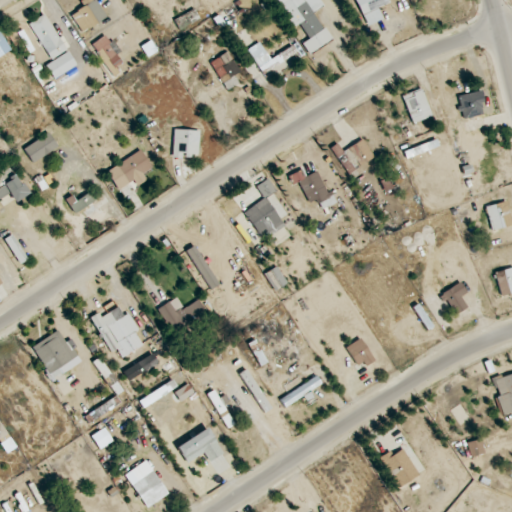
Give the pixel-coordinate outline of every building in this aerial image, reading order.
[(82,33),(106,17),(94,0),(82,0),(75,6),(79,12),(71,17),(82,33)] [(274,0),(290,29),(300,24),(309,40),(303,43),(308,53),(330,42),(307,0),(274,0)] [(391,8),(388,0),(355,0),(363,19),(391,8)] [(200,20),(195,9),(173,19),(178,30),(200,20)] [(77,66),(68,51),(66,51),(45,14),(28,24),(51,62),(45,66),(53,79),(77,66)] [(126,33),(121,25),(91,44),(113,78),(122,72),(105,46),(126,33)] [(0,55),(10,49),(0,32),(0,55)] [(292,46),(270,59),(260,43),(248,50),(265,78),(299,58),(292,46)] [(232,76),(240,70),(227,52),(210,65),(228,90),(237,83),(232,76)] [(60,105),(89,83),(84,77),(55,99),(60,105)] [(401,96),(413,125),(433,117),(421,88),(401,96)] [(457,95),(460,119),(485,116),(482,92),(457,95)] [(172,158),(198,158),(198,130),(172,130),(172,158)] [(57,147),(49,133),(23,149),(32,163),(57,147)] [(351,177),(375,158),(361,139),(343,152),(337,144),(330,150),(351,177)] [(116,189),(129,181),(133,188),(147,179),(143,172),(151,168),(141,150),(105,171),(116,189)] [(0,172),(0,200),(21,185),(8,167),(0,172)] [(317,201),(321,210),(334,203),(318,170),(306,176),(303,169),(288,176),(292,185),(298,182),(309,204),(317,201)] [(243,213),(259,235),(267,230),(271,237),(286,227),(282,221),(290,216),(266,180),(256,187),(263,199),(243,213)] [(96,200),(90,191),(76,201),(72,195),(64,201),(73,215),(96,200)] [(510,228),(510,205),(489,205),(489,228),(510,228)] [(4,240),(20,264),(27,259),(11,235),(4,240)] [(286,285),(277,267),(265,274),(274,291),(286,285)] [(511,293),(511,267),(494,273),(501,297),(511,293)] [(467,307),(461,298),(467,294),(460,283),(440,295),(453,316),(467,307)] [(183,309),(176,297),(157,309),(174,336),(207,315),(198,300),(183,309)] [(108,354),(119,349),(124,356),(145,346),(124,303),(91,320),(108,354)] [(29,349),(49,378),(80,357),(61,328),(29,349)] [(345,348),(360,370),(374,361),(359,338),(345,348)] [(157,362),(151,354),(132,366),(138,375),(157,362)] [(279,400),(284,408),(322,385),(317,377),(279,400)] [(98,450),(112,442),(104,428),(90,437),(98,450)] [(176,447),(187,464),(203,454),(208,463),(223,453),(207,428),(176,447)] [(418,475),(399,445),(378,459),(398,489),(418,475)] [(130,487),(146,509),(168,493),(152,471),(130,487)]
